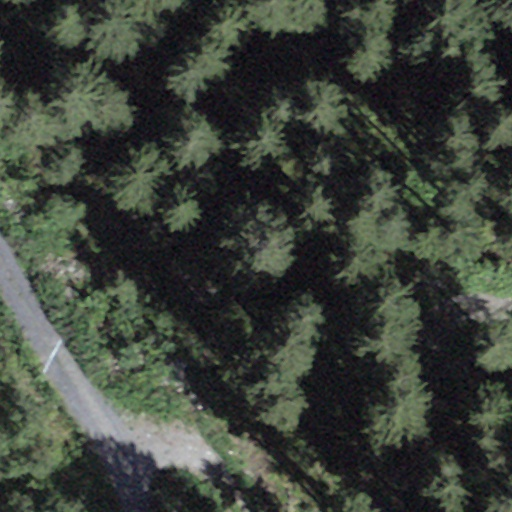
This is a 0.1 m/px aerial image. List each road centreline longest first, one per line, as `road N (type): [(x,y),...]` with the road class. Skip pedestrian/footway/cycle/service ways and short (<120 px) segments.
road 1 (track): [(126,511),(118,451),(0,273)]
road 2 (track): [(118,451),(183,456),(228,511)]
